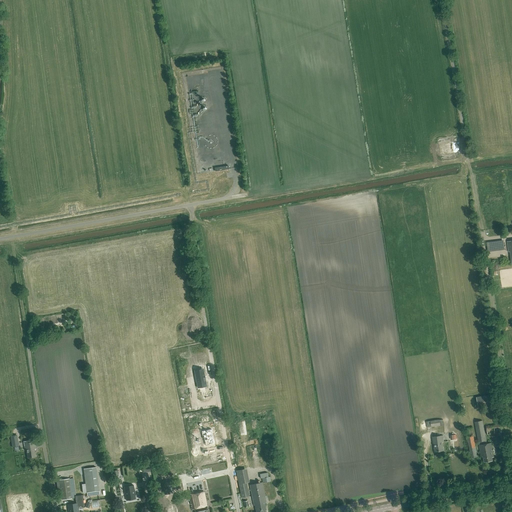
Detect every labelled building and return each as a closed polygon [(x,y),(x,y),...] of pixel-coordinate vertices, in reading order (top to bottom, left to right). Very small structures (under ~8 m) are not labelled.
[(155,358),(156,363),(185,358),(184,354),(155,358)] [(204,387),(206,386),(205,380),(206,380),(205,380),(205,378),(205,377),(204,375),(204,372),(202,373),(201,373),(198,374),(198,373),(197,374),(198,374),(195,374),(197,382),(198,388),(200,387),(201,387),(203,386),(203,387),(204,387)] [(478,407),(498,404),(496,394),(477,397),(478,407)] [(487,444),(486,441),(482,421),(475,422),(478,442),(479,442),(479,445),(481,457),(483,457),(484,462),(493,460),(492,457),(494,457),(491,443),(487,444)] [(499,427),(499,424),(486,426),(488,435),(500,433),(504,432),(503,426),(499,427)] [(205,445),(204,446),(205,448),(205,446),(214,444),(214,446),(215,446),(212,429),(202,431),(202,436),(204,436),(205,445)] [(471,458),(477,457),(473,434),(467,435),(471,458)] [(444,451),(442,442),(444,442),(443,435),(432,437),(433,443),(434,443),(435,452),(444,451)] [(36,457),(35,449),(36,448),(35,440),(24,442),(25,450),(27,450),(28,458),(36,457)] [(249,447),(252,456),(262,454),(259,444),(249,447)] [(87,493),(99,491),(96,467),(84,469),(87,493)] [(229,472),(213,475),(217,497),(233,494),(229,472)] [(62,500),(72,499),(69,479),(59,480),(62,500)] [(165,495),(174,493),(172,481),(162,483),(165,495)] [(259,511),(266,511),(264,502),(266,502),(262,482),(250,485),(254,506),(255,506),(256,511),(259,511)] [(246,483),(239,484),(242,498),(249,497),(246,483)] [(126,500),(136,499),(135,495),(135,494),(135,490),(134,490),(134,485),(124,487),(126,500)] [(204,492),(189,495),(192,510),(195,509),(195,511),(208,511),(207,507),(204,492)] [(78,510),(78,507),(84,506),(83,495),(75,496),(76,504),(68,505),(68,509),(69,509),(69,511),(77,511),(77,510),(78,510)]
